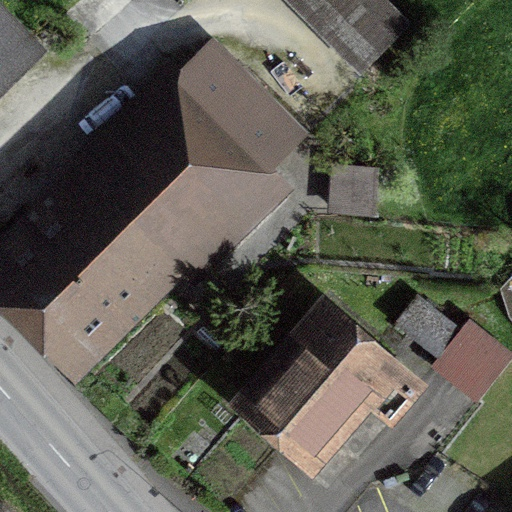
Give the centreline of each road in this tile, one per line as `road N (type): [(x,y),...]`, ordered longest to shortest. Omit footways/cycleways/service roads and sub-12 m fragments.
road 1 (unknown): [(0,152),(148,26),(217,12),(265,42)]
road 2 (secondary): [(0,391),(109,511)]
